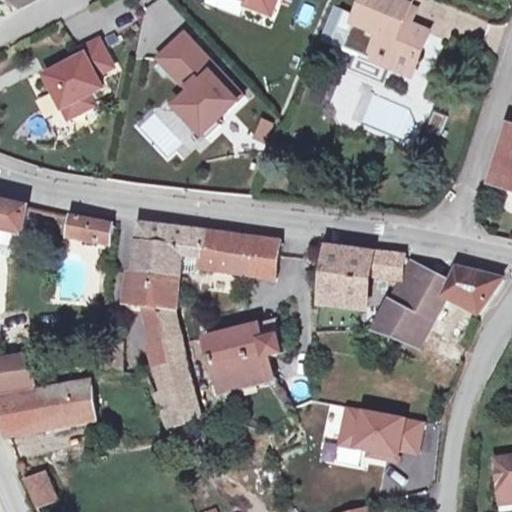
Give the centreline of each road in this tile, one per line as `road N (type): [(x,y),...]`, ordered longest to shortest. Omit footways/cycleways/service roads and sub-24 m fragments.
road 1 (tertiary): [(447,246),(0,181)]
road 2 (residential): [(445,511),(451,430),(511,299)]
road 3 (residential): [(447,246),(511,58)]
